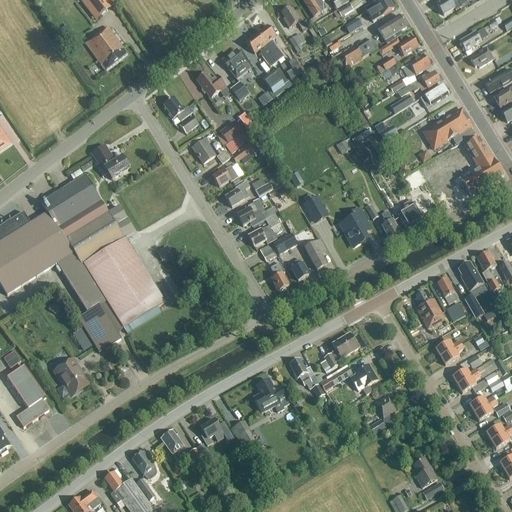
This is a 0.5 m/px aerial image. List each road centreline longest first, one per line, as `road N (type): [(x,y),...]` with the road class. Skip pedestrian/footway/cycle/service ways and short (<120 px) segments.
road 1 (tertiary): [(43,511),(161,425),(378,302)]
road 2 (residential): [(0,483),(131,391),(268,318)]
road 3 (residential): [(268,318),(511,181)]
road 4 (residential): [(268,318),(132,95)]
road 5 (residential): [(499,511),(378,302)]
road 6 (tertiary): [(511,172),(405,0)]
road 7 (unclassified): [(0,199),(132,95)]
road 8 (unclassified): [(132,95),(253,0)]
road 9 (tertiary): [(378,302),(511,229)]
